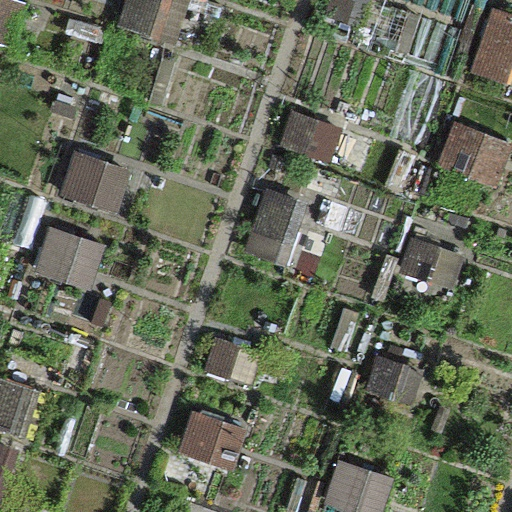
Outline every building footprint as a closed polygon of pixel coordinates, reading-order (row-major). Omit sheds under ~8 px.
[(0,0),(0,40),(15,44),(28,0),(0,0)] [(125,0),(119,21),(178,40),(190,0),(125,0)] [(367,0),(329,0),(327,11),(362,21),(367,0)] [(511,70),(511,11),(493,5),(471,70),(508,82),(511,70)] [(291,107),(279,144),(332,162),(344,125),(291,107)] [(511,137),(453,117),(437,164),(498,186),(511,146),(511,137)] [(76,148),(61,192),(117,211),(132,167),(76,148)] [(310,200),(267,185),(245,248),(289,263),(310,200)] [(105,242),(49,223),(35,268),(90,286),(105,242)] [(467,253),(411,235),(399,270),(456,288),(467,253)] [(216,336),(206,366),(253,382),(263,352),(216,336)] [(426,368),(376,354),(366,388),(416,403),(426,368)] [(48,391),(0,375),(0,426),(33,438),(48,391)] [(193,407),(180,449),(235,466),(248,425),(193,407)] [(20,446),(0,439),(0,504),(1,505),(20,446)] [(382,511),(394,475),(339,458),(325,502),(357,511),(382,511)]
